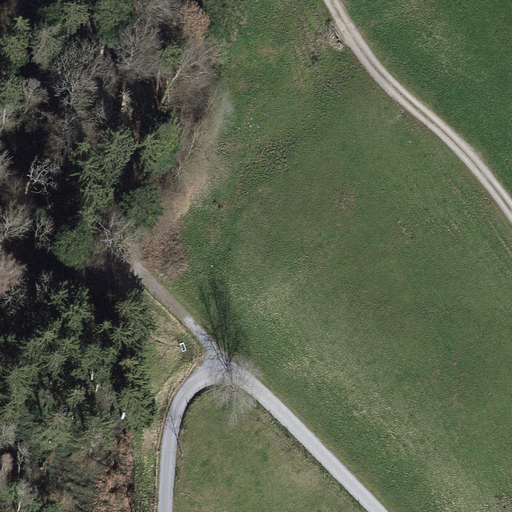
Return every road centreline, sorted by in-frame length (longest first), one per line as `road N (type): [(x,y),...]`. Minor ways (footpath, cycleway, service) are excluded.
road 1 (track): [(379,511),(250,380),(227,373),(202,376),(182,396),(169,448),(167,511)]
road 2 (track): [(511,212),(449,135),(365,56),(332,0)]
road 3 (track): [(227,373),(209,342),(132,264)]
